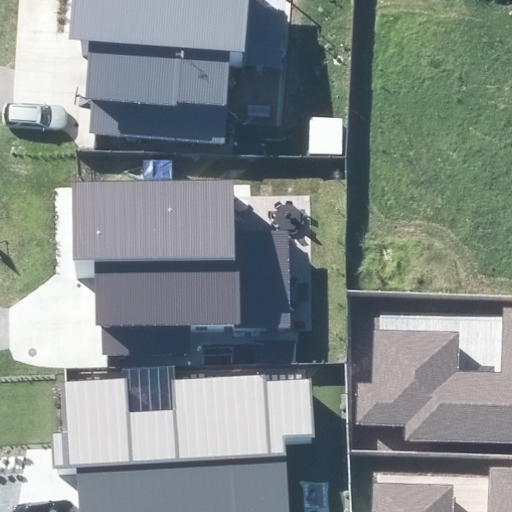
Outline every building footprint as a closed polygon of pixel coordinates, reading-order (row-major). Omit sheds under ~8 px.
[(84,0),(82,48),(94,52),(87,141),(233,152),(240,62),(253,67),(258,0),(84,0)] [(71,191),(73,284),(98,283),(99,364),(207,362),(207,347),(295,346),(293,237),(240,238),(239,188),(71,191)] [(405,426),(405,435),(511,438),(511,308),(506,308),(504,371),(458,369),(460,333),(378,329),(376,382),(358,381),(356,424),(405,426)] [(67,397),(72,472),(88,471),(90,511),(284,511),(279,440),(308,438),(305,391),(263,394),(262,382),(179,387),(182,426),(120,430),(117,393),(67,397)] [(511,511),(511,471),(492,471),(490,511),(450,511),(452,486),(373,482),(371,511),(511,511)]
